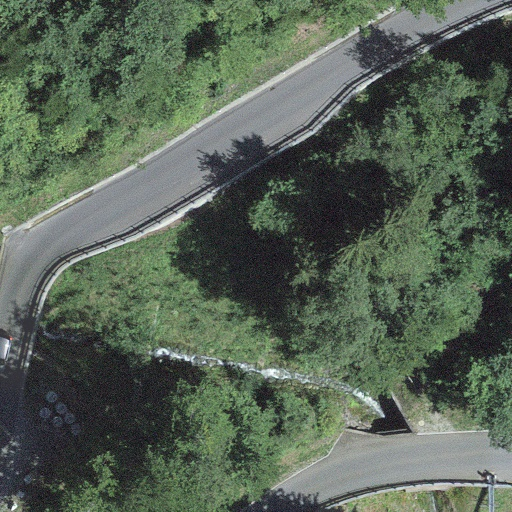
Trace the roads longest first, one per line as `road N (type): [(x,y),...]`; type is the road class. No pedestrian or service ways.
road 1 (unclassified): [(459,0),(326,67),(166,177),(44,244),(24,277),(0,389)]
road 2 (unclassified): [(277,511),(371,466),(511,455)]
